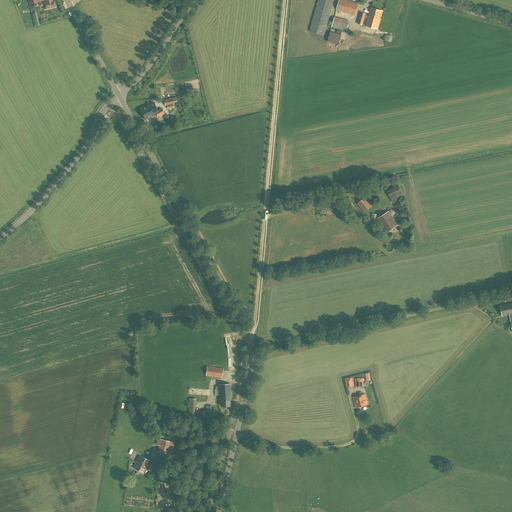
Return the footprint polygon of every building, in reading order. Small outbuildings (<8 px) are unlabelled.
[(42,0),(43,2),(45,10),(56,7),(54,0),(42,0)] [(333,0),(318,0),(309,31),(324,35),(333,0)] [(339,0),(336,10),(355,16),(359,4),(345,0),(339,0)] [(358,24),(362,25),(365,18),(368,19),(366,26),(378,29),(383,11),(371,7),(369,15),(361,12),(358,24)] [(332,27),(346,31),(349,21),(334,17),(332,27)] [(327,42),(339,45),(341,35),(330,32),(327,42)] [(165,106),(167,106),(167,108),(174,107),(173,104),(174,104),(177,103),(176,97),(164,100),(165,106)] [(164,113),(161,108),(157,110),(152,102),(140,109),(145,120),(156,114),(157,117),(159,116),(160,117),(162,116),(161,115),(164,113)] [(387,191),(393,203),(405,197),(398,185),(387,191)] [(350,197),(344,200),(348,208),(354,205),(350,197)] [(372,205),(365,197),(358,204),(364,211),(372,205)] [(332,210),(330,204),(321,207),(322,213),(332,210)] [(377,219),(386,232),(398,225),(389,211),(377,219)] [(510,322),(511,329),(511,303),(500,305),(502,316),(509,315),(510,322)] [(205,376),(222,378),(223,368),(206,366),(205,376)] [(345,379),(347,387),(354,385),(352,377),(345,379)] [(355,379),(356,386),(363,386),(363,378),(355,379)] [(220,404),(221,406),(230,405),(230,400),(231,400),(230,384),(218,384),(218,386),(215,386),(215,390),(219,389),(220,404)] [(366,400),(365,394),(353,397),(356,407),(368,404),(367,400),(366,400)] [(157,438),(156,445),(159,445),(157,451),(172,455),(174,445),(175,442),(174,442),(157,438)] [(139,455),(135,462),(140,464),(141,463),(147,466),(151,468),(153,466),(148,464),(150,461),(139,455)] [(140,464),(135,462),(133,467),(143,473),(146,468),(150,471),(151,468),(147,466),(141,463),(140,464)] [(161,483),(165,494),(171,491),(167,480),(164,472),(158,474),(161,483)]
